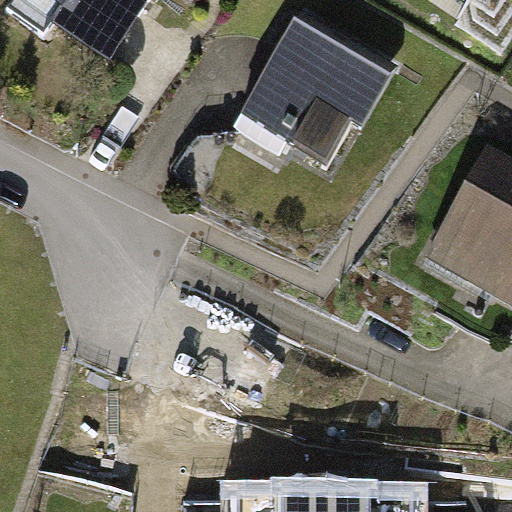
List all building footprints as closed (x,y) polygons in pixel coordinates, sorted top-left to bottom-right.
[(34,0),(31,6),(128,70),(173,0),(34,0)] [(306,36),(398,83),(410,58),(318,11),(306,36)] [(308,44),(258,131),(355,188),(406,101),(308,44)] [(511,190),(494,181),(446,278),(511,311),(511,190)] [(416,511),(416,496),(242,495),(241,511),(416,511)]
